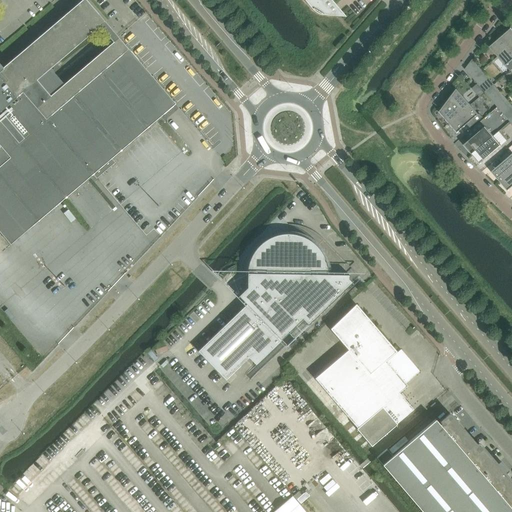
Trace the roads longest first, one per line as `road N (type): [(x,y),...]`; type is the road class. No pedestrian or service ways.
road 1 (unclassified): [(266,151),(5,424)]
road 2 (secondary): [(299,157),(511,409)]
road 3 (secondary): [(511,370),(317,138)]
road 4 (residential): [(511,215),(449,153),(422,112),(500,0)]
road 5 (secondary): [(160,0),(257,117)]
road 6 (unclassified): [(309,105),(401,0)]
road 7 (secondary): [(276,98),(193,0)]
